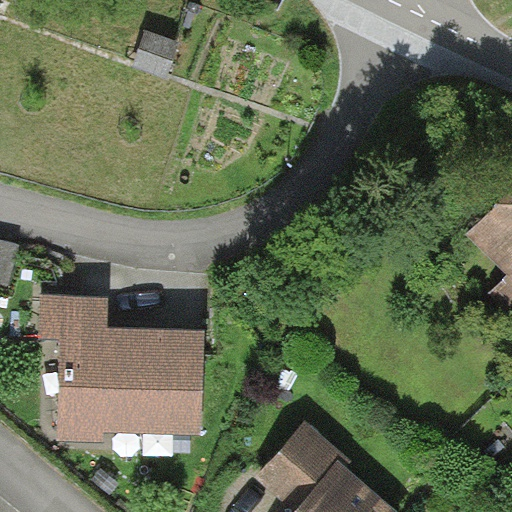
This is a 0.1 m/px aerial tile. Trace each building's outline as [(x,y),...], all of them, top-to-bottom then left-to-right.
[(146,34),(136,63),(167,74),(177,45),(146,34)] [(511,194),(469,238),(509,277),(491,295),(511,315),(511,194)] [(19,247),(0,241),(0,284),(9,287),(19,247)] [(110,286),(44,284),(42,342),(62,342),(59,444),(104,445),(105,434),(203,437),(206,335),(144,332),(108,331),(110,286)] [(296,511),(339,463),(347,471),(353,463),(308,424),(258,480),(294,511),(296,511)] [(394,511),(347,471),(339,463),(296,511),(394,511)]
